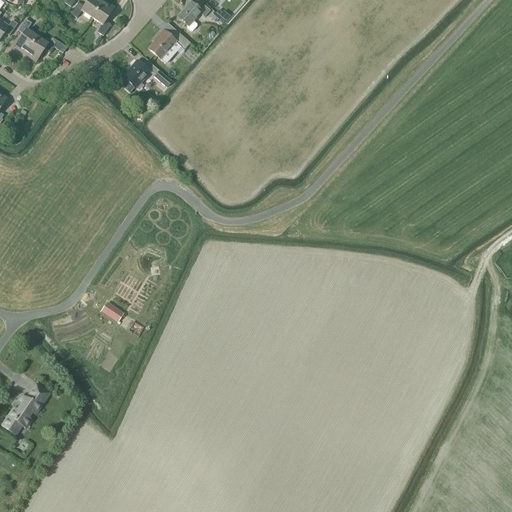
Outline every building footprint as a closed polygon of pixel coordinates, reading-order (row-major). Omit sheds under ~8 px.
[(91,19),(103,2),(100,0),(88,0),(83,7),(78,4),(70,15),(76,19),(81,12),(91,19)] [(210,12),(198,1),(193,6),(190,3),(177,18),(187,26),(186,27),(186,29),(190,33),(192,33),(197,27),(196,25),(193,22),(199,15),(204,18),(210,12)] [(103,2),(91,19),(102,26),(97,33),(103,37),(110,26),(105,22),(114,9),(103,2)] [(225,22),(228,19),(218,10),(215,14),(225,22)] [(215,23),(220,18),(214,13),(209,17),(215,23)] [(24,56),(37,38),(26,31),(31,24),(25,20),(17,32),(22,35),(14,48),(24,56)] [(0,21),(0,39),(4,34),(8,37),(17,25),(12,22),(8,27),(0,21)] [(189,44),(174,32),(169,38),(162,32),(156,38),(158,39),(148,50),(159,60),(174,43),(183,51),(189,44)] [(99,46),(103,41),(98,37),(94,43),(99,46)] [(37,38),(24,56),(35,63),(44,50),(50,54),(57,43),(52,39),(47,45),(37,38)] [(129,94),(134,89),(135,89),(149,73),(136,62),(127,71),(128,73),(123,79),(119,84),(129,94)] [(166,89),(171,83),(159,72),(153,78),(166,89)] [(100,312),(117,324),(123,314),(106,303),(100,312)] [(24,399),(20,403),(21,404),(16,411),(13,409),(1,428),(13,436),(20,427),(24,429),(30,421),(27,419),(30,414),(33,416),(38,409),(36,407),(38,404),(40,406),(48,395),(35,386),(26,400),(24,399)]
